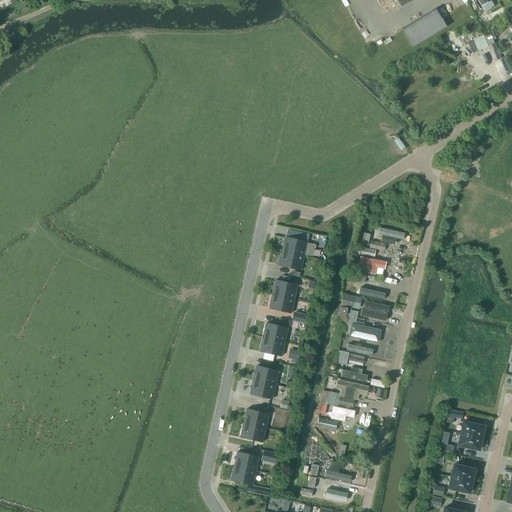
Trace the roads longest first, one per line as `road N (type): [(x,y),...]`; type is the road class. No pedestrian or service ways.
road 1 (residential): [(418,156),(325,213),(266,205),(206,475),(218,511)]
road 2 (unclassified): [(366,502),(435,193),(418,156)]
